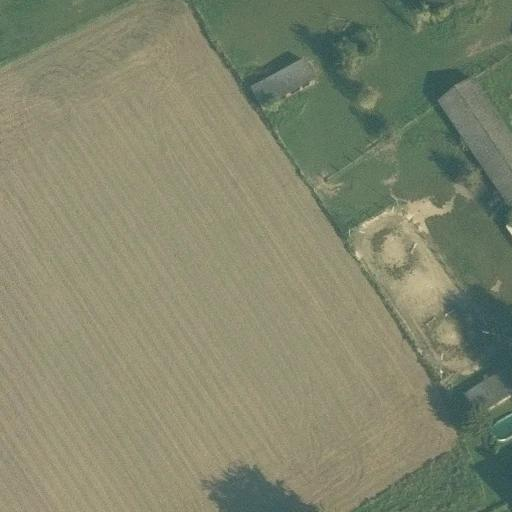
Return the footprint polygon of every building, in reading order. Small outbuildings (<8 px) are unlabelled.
[(438,0),(422,8),(429,22),(471,0),(438,0)] [(339,52),(346,66),(375,51),(368,38),(339,52)] [(250,90),(260,111),(315,84),(304,62),(250,90)] [(511,214),(511,141),(473,83),(439,106),(511,214)] [(511,370),(464,400),(477,420),(511,398),(511,370)]
